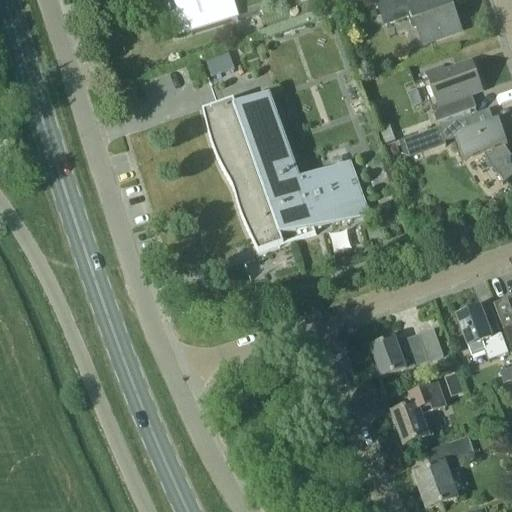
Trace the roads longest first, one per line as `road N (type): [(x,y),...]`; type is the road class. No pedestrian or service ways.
road 1 (primary): [(186,511),(119,352),(4,0)]
road 2 (unclassified): [(172,374),(46,0)]
road 3 (unclassified): [(146,511),(46,279),(0,203)]
road 4 (residential): [(316,322),(511,253)]
road 5 (unclassified): [(385,511),(316,322)]
road 6 (unclassified): [(244,511),(172,374)]
road 7 (residential): [(172,374),(316,322)]
